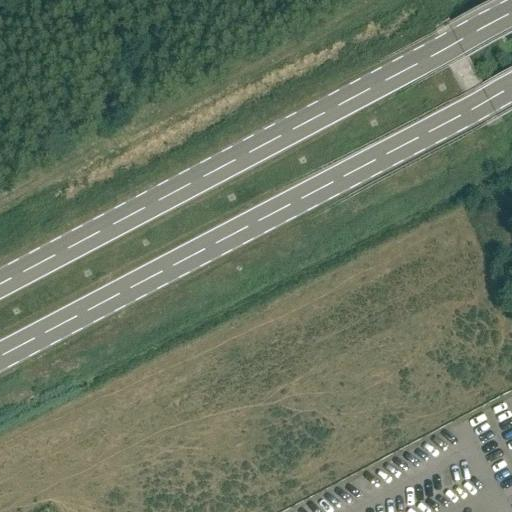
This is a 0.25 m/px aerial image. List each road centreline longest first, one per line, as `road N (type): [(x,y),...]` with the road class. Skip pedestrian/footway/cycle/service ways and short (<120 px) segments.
road 1 (primary): [(511,14),(0,284)]
road 2 (primary): [(0,357),(511,88)]
